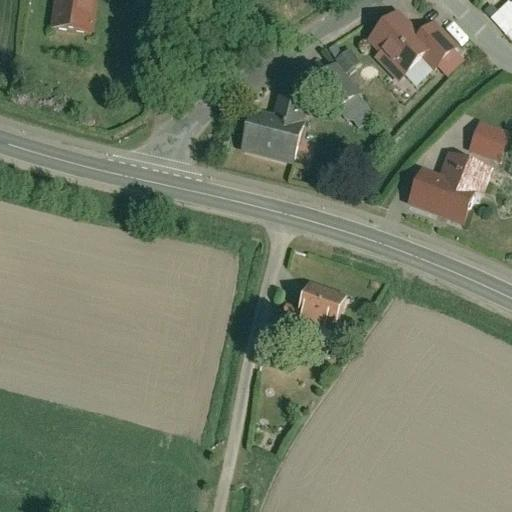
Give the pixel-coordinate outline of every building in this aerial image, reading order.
[(54,0),(50,37),(92,41),(96,0),(54,0)] [(511,41),(511,2),(493,19),(511,41)] [(397,16),(363,47),(398,83),(421,62),(431,52),(420,41),(397,16)] [(434,27),(420,41),(431,52),(421,62),(435,76),(459,53),(434,27)] [(251,120),(242,157),(294,170),(301,143),(296,141),(304,109),(278,102),(272,125),(251,120)] [(476,127),(467,156),(497,166),(506,137),(476,127)] [(490,174),(446,158),(439,179),(419,171),(405,209),(461,229),(472,198),(481,201),(490,174)] [(308,288),(295,326),(333,339),(346,300),(308,288)]
